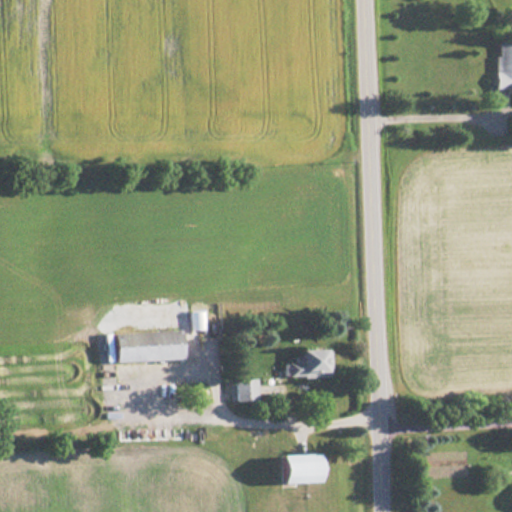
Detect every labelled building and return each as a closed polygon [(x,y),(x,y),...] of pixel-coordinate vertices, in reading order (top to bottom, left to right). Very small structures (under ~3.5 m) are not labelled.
[(511,42),(492,42),(492,88),(511,88),(511,42)] [(175,331),(104,332),(105,361),(176,360),(175,331)] [(324,349),(290,349),(290,363),(276,363),(277,377),(324,377),(324,349)] [(228,401),(250,401),(250,378),(228,378),(228,401)] [(266,483),(307,482),(306,454),(266,454),(266,483)]
